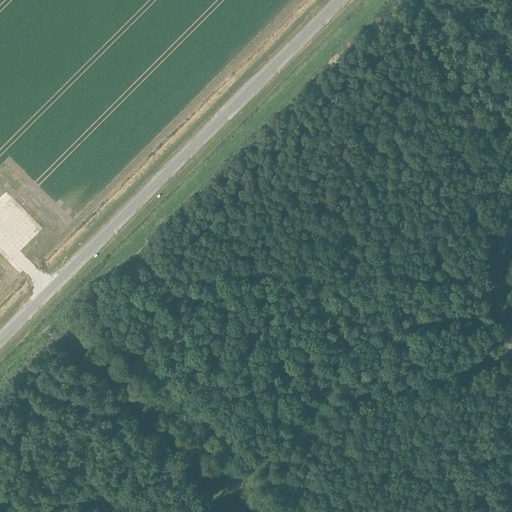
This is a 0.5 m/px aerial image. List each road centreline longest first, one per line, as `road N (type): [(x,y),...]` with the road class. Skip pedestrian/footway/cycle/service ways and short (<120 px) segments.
road 1 (unclassified): [(0,340),(339,0)]
road 2 (residential): [(511,346),(497,289),(511,225)]
